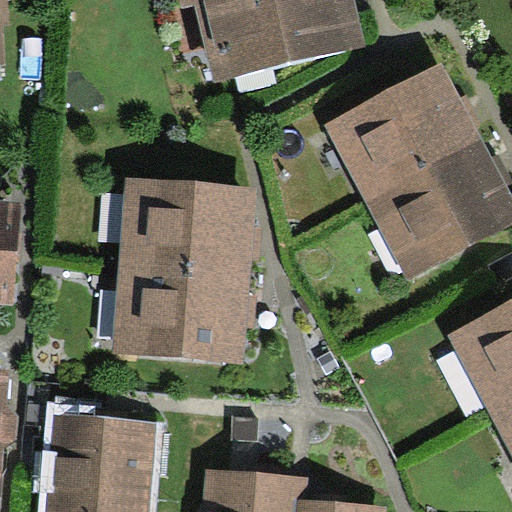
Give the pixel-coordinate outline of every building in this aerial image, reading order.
[(352,0),(180,0),(184,16),(197,13),(216,89),(366,52),(352,0)] [(409,285),(511,231),(511,209),(494,175),(464,118),(441,74),(329,133),(409,285)] [(237,350),(246,197),(131,190),(122,343),(237,350)] [(18,249),(21,209),(0,207),(0,309),(13,311),(18,249)] [(511,313),(451,345),(511,460),(511,313)] [(113,427),(58,422),(49,511),(149,511),(156,431),(113,427)] [(262,482),(211,478),(206,511),(295,511),(296,511),(306,511),(308,486),(262,482)]
